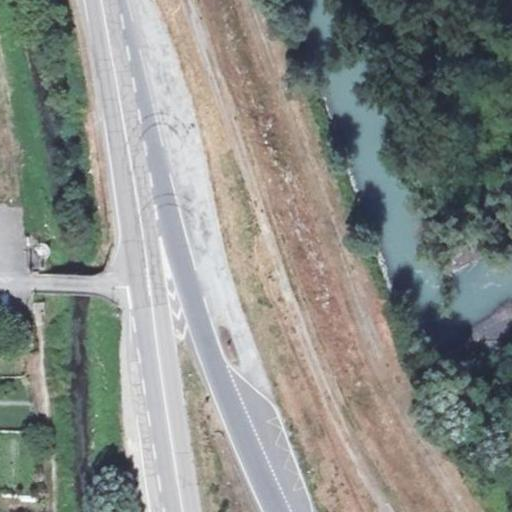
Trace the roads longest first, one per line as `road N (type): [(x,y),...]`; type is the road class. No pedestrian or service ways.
road 1 (track): [(470,511),(312,190),(247,0)]
road 2 (primary): [(276,511),(201,341),(103,0)]
road 3 (track): [(189,0),(312,365),(354,457)]
road 4 (primary): [(101,0),(147,284)]
road 5 (unclassified): [(0,282),(147,284)]
road 6 (primary): [(161,387),(183,511)]
road 7 (primary): [(161,387),(168,511)]
